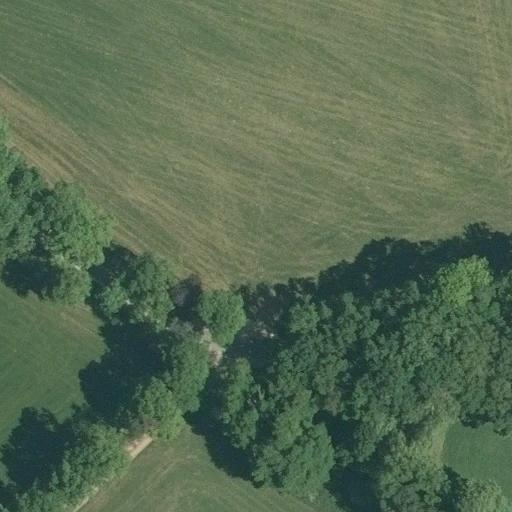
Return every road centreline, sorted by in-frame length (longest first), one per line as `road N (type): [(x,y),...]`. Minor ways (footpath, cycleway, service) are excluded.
road 1 (unclassified): [(511,324),(310,355),(240,348),(157,315),(0,203)]
road 2 (track): [(240,348),(54,511)]
